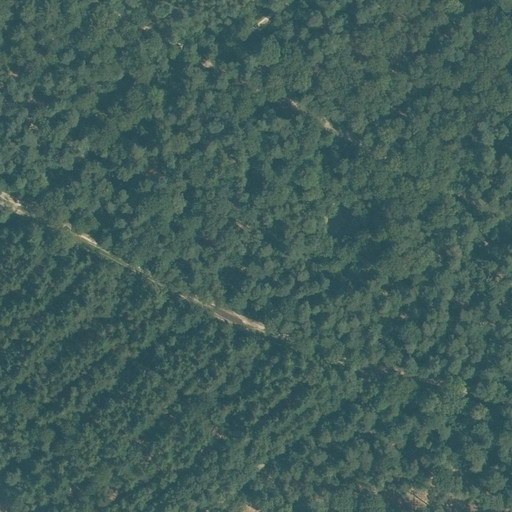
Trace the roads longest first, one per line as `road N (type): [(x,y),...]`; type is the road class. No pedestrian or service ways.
road 1 (unknown): [(19,206),(219,313),(364,364)]
road 2 (unknown): [(364,364),(511,405)]
